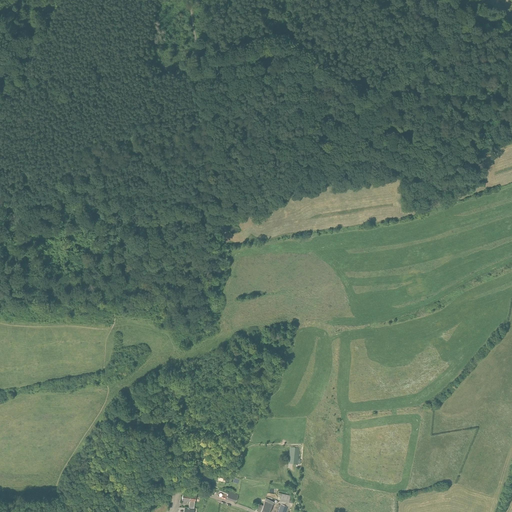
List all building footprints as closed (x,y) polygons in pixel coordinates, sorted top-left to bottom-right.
[(288,463),(298,465),(299,448),(290,447),(288,463)] [(236,502),(238,495),(229,492),(228,494),(219,491),(217,495),(236,502)] [(195,502),(197,495),(183,493),(182,499),(190,501),(188,508),(194,508),(195,502)] [(280,501),(289,503),(289,500),(291,496),(279,493),(278,495),(281,496),(280,501)] [(269,511),(270,511),(274,502),(266,498),(263,506),(260,504),(259,506),(256,511),(258,511),(269,511)]
